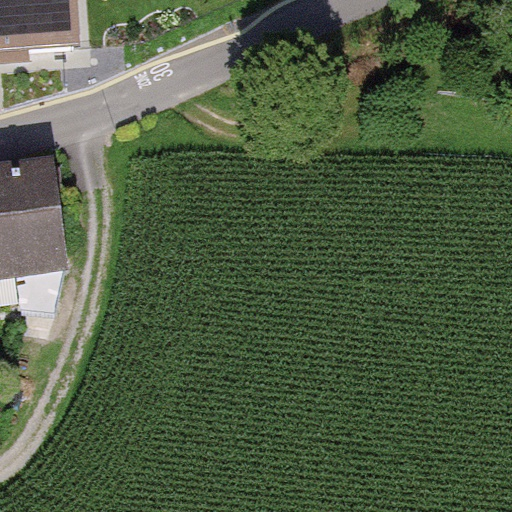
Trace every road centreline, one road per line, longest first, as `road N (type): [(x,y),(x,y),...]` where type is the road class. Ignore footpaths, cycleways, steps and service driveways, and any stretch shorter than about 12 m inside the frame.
road 1 (track): [(85,119),(105,220),(93,317),(54,424),(0,474)]
road 2 (tertiary): [(357,0),(85,119),(0,138)]
